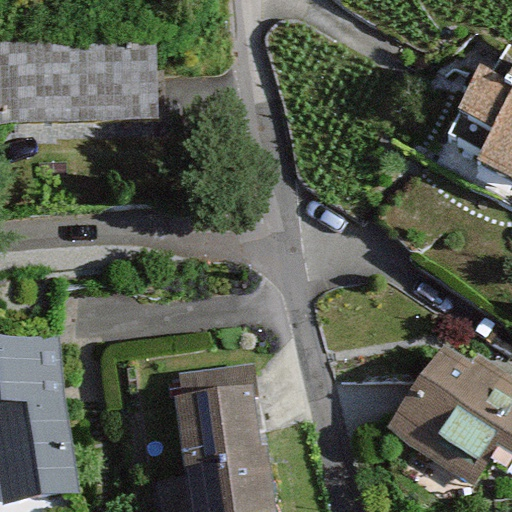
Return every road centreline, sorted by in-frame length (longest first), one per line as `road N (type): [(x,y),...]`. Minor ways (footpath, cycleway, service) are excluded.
road 1 (residential): [(285,233),(363,511)]
road 2 (residential): [(285,233),(0,247)]
road 3 (residential): [(257,0),(285,233)]
road 4 (unknown): [(258,7),(281,13),(446,122)]
